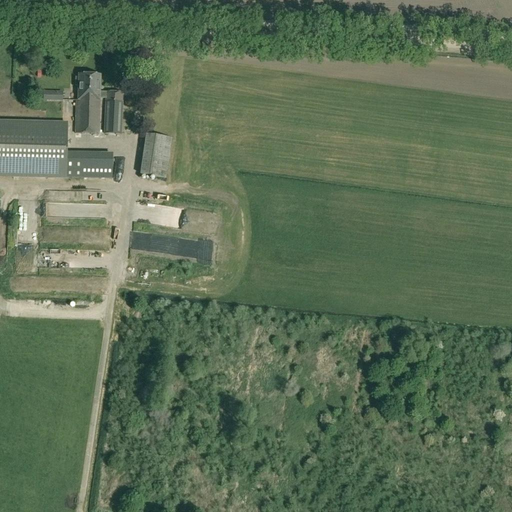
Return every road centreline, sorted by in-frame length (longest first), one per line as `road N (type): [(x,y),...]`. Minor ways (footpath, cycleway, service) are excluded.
road 1 (tertiary): [(511,38),(0,21)]
road 2 (unknown): [(151,26),(115,298)]
